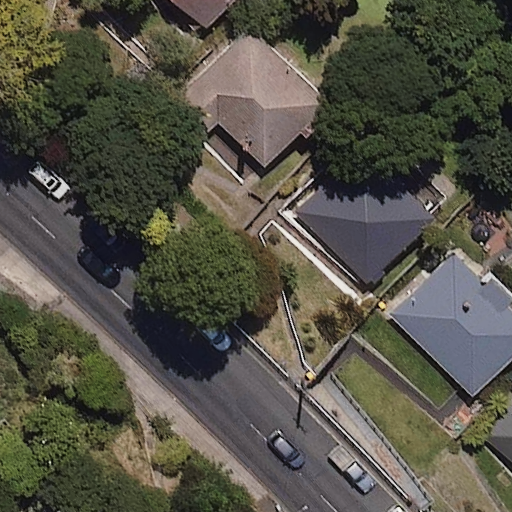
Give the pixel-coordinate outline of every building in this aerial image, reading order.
[(170,0),(200,30),(231,0),(170,0)] [(326,103),(248,24),(186,85),(264,164),(326,103)] [(434,211),(355,139),(290,210),(369,283),(434,211)] [(476,271),(451,246),(387,310),(473,395),(511,355),(511,309),(504,302),(511,295),(482,265),(476,271)] [(511,407),(485,440),(511,462),(511,407)]
